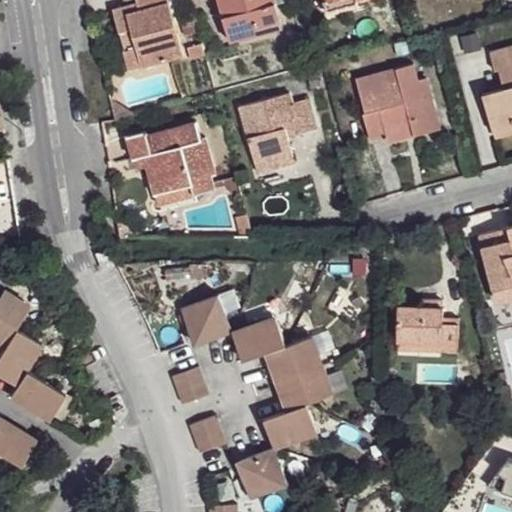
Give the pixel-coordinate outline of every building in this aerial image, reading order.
[(183,55),(169,0),(135,0),(136,3),(115,9),(122,34),(134,31),(144,65),(183,55)] [(280,21),(274,0),(217,0),(228,43),(260,35),(257,26),(280,21)] [(325,0),(328,11),(355,0),(325,0)] [(282,29),(280,21),(257,26),(260,35),(282,29)] [(144,65),(134,31),(122,34),(130,69),(144,65)] [(352,103),(362,133),(389,128),(388,118),(407,113),(410,133),(434,124),(422,69),(411,75),(408,56),(350,72),(357,101),(352,103)] [(511,82),(481,89),(492,129),(511,126),(511,82)] [(289,95),(285,84),(237,99),(254,158),(289,149),(285,130),(315,122),(306,90),(289,95)] [(204,139),(197,120),(148,135),(147,129),(128,133),(136,157),(147,155),(150,166),(158,195),(191,184),(195,194),(215,188),(213,178),(215,172),(206,138),(204,139)] [(292,157),(289,149),(254,158),(257,166),(292,157)] [(147,155),(136,157),(139,168),(150,166),(147,155)] [(195,194),(191,184),(158,195),(160,204),(195,194)] [(511,224),(472,236),(491,301),(511,297),(511,256),(509,254),(511,252),(511,224)] [(427,295),(427,309),(445,307),(445,291),(427,295)] [(399,309),(403,339),(443,339),(446,348),(465,347),(460,313),(445,314),(445,307),(427,309),(399,309)] [(209,340),(189,309),(156,328),(176,364),(209,340)] [(249,318),(209,340),(222,364),(243,351),(261,341),(249,318)] [(3,394),(40,413),(57,385),(21,365),(34,340),(8,327),(0,341),(0,382),(8,386),(3,394)] [(261,341),(243,351),(270,403),(251,418),(262,439),(263,439),(306,417),(295,398),(320,383),(292,332),(289,328),(261,341)] [(443,339),(403,339),(405,352),(446,348),(443,339)] [(172,385),(150,398),(157,408),(179,395),(172,385)] [(179,395),(157,408),(164,420),(186,407),(179,395)] [(0,449),(19,459),(33,433),(0,414),(0,449)] [(193,423),(172,435),(180,447),(200,435),(193,423)] [(200,435),(180,447),(188,460),(209,448),(200,435)] [(262,439),(230,459),(251,494),(284,472),(263,439),(262,439)] [(511,499),(511,460),(501,456),(489,491),(511,499)] [(209,502),(209,511),(233,511),(233,502),(209,502)]
